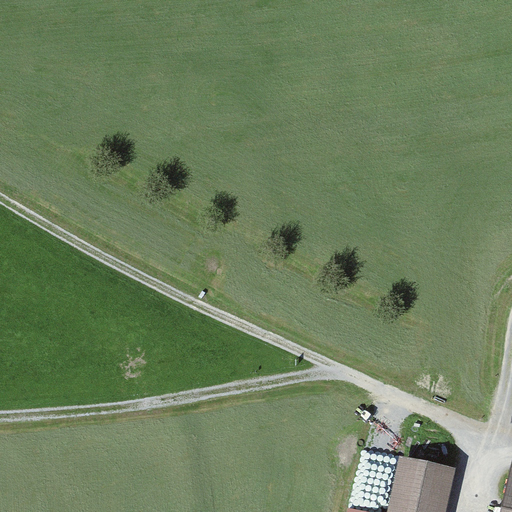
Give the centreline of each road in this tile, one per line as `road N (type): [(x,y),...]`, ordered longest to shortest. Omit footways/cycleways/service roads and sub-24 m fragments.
road 1 (track): [(0,202),(128,274),(511,453)]
road 2 (track): [(0,423),(338,370)]
